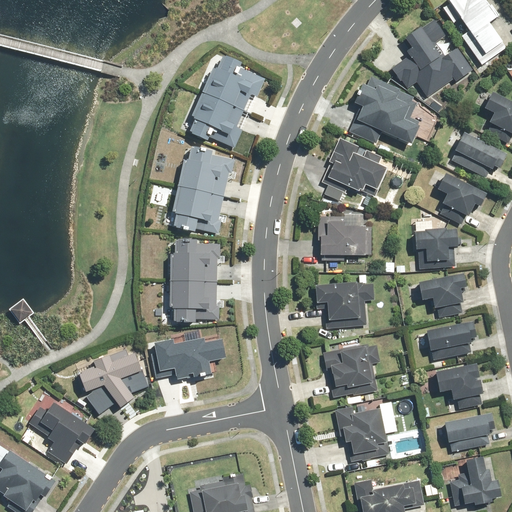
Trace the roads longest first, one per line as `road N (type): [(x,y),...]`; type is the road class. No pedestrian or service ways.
road 1 (residential): [(281,406),(264,276),(269,208),(287,143),(324,62),(378,0)]
road 2 (residential): [(86,511),(138,440),(281,406)]
